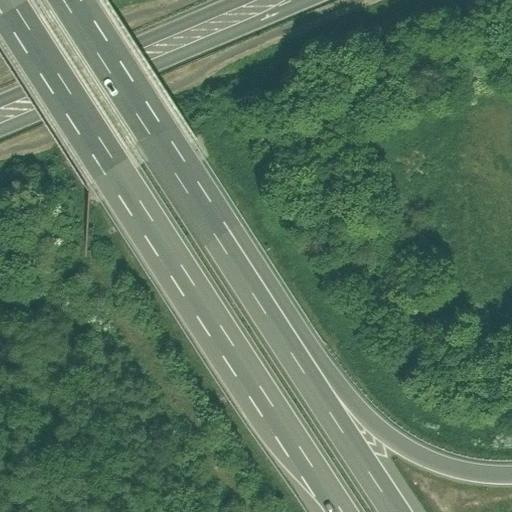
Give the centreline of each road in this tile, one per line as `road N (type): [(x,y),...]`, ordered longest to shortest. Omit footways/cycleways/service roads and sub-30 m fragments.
road 1 (motorway): [(9,0),(342,511)]
road 2 (motorway): [(511,473),(452,466),(382,429),(349,398),(277,288),(210,230)]
road 3 (motorway): [(395,511),(210,230)]
road 4 (secondary): [(271,0),(0,113)]
road 5 (motorway): [(210,230),(63,0)]
